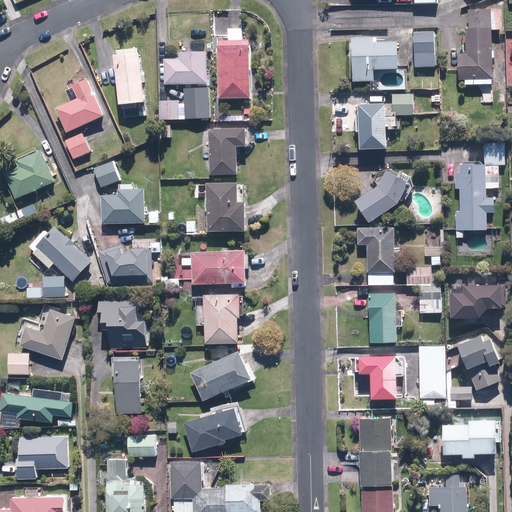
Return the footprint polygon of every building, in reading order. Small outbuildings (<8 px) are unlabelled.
[(460,52),(461,78),(496,77),(493,7),(470,8),(471,27),(467,27),(468,52),(460,52)] [(437,66),(436,30),(416,30),(416,66),(437,66)] [(400,40),(376,40),(376,36),(354,36),(356,80),(376,79),(376,68),(401,67),(400,40)] [(251,45),(220,45),(220,96),(251,96),(251,45)] [(149,99),(143,50),(119,53),(124,102),(149,99)] [(210,81),(209,50),(182,51),(182,57),(167,57),(168,82),(210,81)] [(90,78),(76,85),(81,96),(57,107),(68,131),(107,114),(90,78)] [(212,116),(211,86),(187,87),(188,117),(212,116)] [(399,127),(398,114),(415,113),(415,92),(394,93),(395,110),(389,110),(389,101),(362,102),(363,147),(390,146),(390,128),(399,127)] [(180,100),(163,100),(163,118),(180,117),(180,100)] [(173,122),(162,122),(162,137),(173,137),(173,122)] [(241,172),(240,144),(250,143),(249,126),(212,127),(213,173),(241,172)] [(84,132),(67,140),(76,158),(93,150),(84,132)] [(462,187),(463,210),(457,211),(457,228),(463,228),(463,229),(489,228),(489,211),(497,211),(496,196),(489,196),(489,188),(500,188),(500,164),(506,164),(506,142),(486,142),(486,163),(462,163),(462,170),(456,171),(457,187),(462,187)] [(8,173),(19,198),(59,181),(45,149),(20,160),(22,166),(8,173)] [(133,152),(118,157),(121,165),(135,160),(133,152)] [(115,160),(96,168),(103,186),(122,178),(115,160)] [(373,220),(401,202),(413,180),(391,168),(382,184),(360,198),(373,220)] [(207,198),(208,181),(194,180),(194,198),(207,198)] [(210,180),(210,229),(249,229),(248,199),(242,199),(242,180),(210,180)] [(121,189),(121,194),(103,195),(105,222),(148,221),(147,188),(121,189)] [(39,214),(34,204),(19,211),(28,229),(38,224),(34,216),(39,214)] [(197,233),(197,219),(188,219),(188,233),(197,233)] [(58,226),(39,246),(76,280),(94,261),(58,226)] [(397,270),(397,226),(360,226),(360,244),(370,244),(371,270),(397,270)] [(151,245),(136,245),(136,250),(128,250),(125,243),(101,250),(111,283),(155,281),(154,249),(151,249),(151,245)] [(442,246),(425,245),(425,256),(432,256),(432,265),(441,265),(442,246)] [(249,248),(194,250),(195,282),(250,280),(249,248)] [(432,266),(409,266),(409,283),(432,282),(432,266)] [(68,295),(67,275),(46,275),(47,296),(68,295)] [(44,297),(44,282),(29,282),(29,298),(44,297)] [(504,283),(466,284),(466,290),(452,291),(453,315),(483,314),(491,306),(504,305),(504,283)] [(422,284),(422,312),(444,312),(444,284),(422,284)] [(241,292),(207,293),(209,341),(242,340),(241,292)] [(400,340),(398,292),(371,293),(373,341),(400,340)] [(107,327),(112,327),(113,347),(150,346),(149,318),(140,318),(140,299),(101,300),(101,320),(106,320),(107,327)] [(54,306),(46,331),(29,325),(22,344),(65,358),(80,315),(54,306)] [(486,333),(462,342),(479,388),(503,379),(497,360),(503,358),(494,335),(488,338),(486,333)] [(447,344),(421,344),(422,396),(448,396),(447,344)] [(255,375),(243,348),(194,370),(207,398),(255,375)] [(32,352),(10,352),(10,372),(31,372),(32,352)] [(401,396),(399,352),(364,354),(364,371),(374,370),(375,397),(401,396)] [(144,358),(118,358),(119,411),(145,411),(144,358)] [(452,386),(453,399),(474,398),(473,385),(452,386)] [(76,399),(6,391),(4,406),(4,410),(21,412),(20,417),(55,421),(56,413),(74,415),(76,399)] [(238,405),(186,421),(195,450),(229,439),(228,437),(247,431),(238,405)] [(396,511),(394,416),(362,417),(363,511),(396,511)] [(446,421),(447,451),(500,449),(499,417),(473,418),(473,420),(446,421)] [(23,436),(24,458),(18,459),(19,478),(39,477),(39,467),(71,466),(70,434),(23,436)] [(131,435),(131,454),(158,454),(158,434),(131,435)] [(147,511),(147,482),(129,482),(129,458),(109,458),(109,511),(147,511)] [(174,496),(176,496),(175,511),(264,511),(264,497),(275,497),(275,480),(229,481),(229,485),(205,486),(205,458),(173,459),(174,496)] [(441,504),(440,511),(470,511),(469,484),(462,485),(462,474),(449,474),(449,485),(430,485),(431,505),(441,504)] [(65,511),(66,495),(13,496),(13,511),(65,511)]
